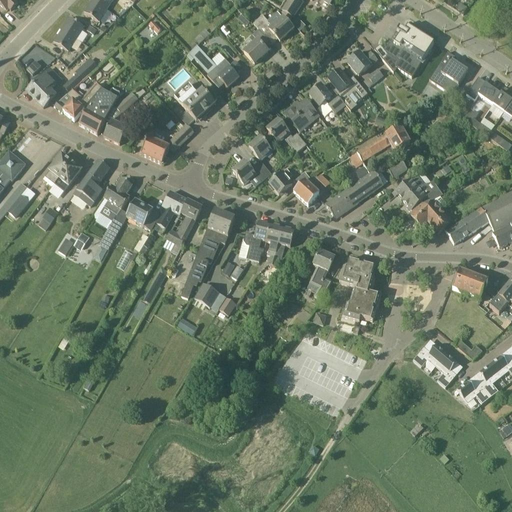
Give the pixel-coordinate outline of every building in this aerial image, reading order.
[(0,0),(0,6),(6,12),(8,10),(11,13),(18,5),(15,3),(17,0),(0,0)] [(114,0),(93,0),(92,3),(107,12),(114,0)] [(302,4),(295,0),(290,0),(282,13),(292,20),(302,4)] [(107,12),(92,3),(84,15),(99,24),(107,12)] [(466,10),(460,6),(457,11),(463,15),(466,10)] [(259,32),(268,43),(274,37),(280,44),(293,32),(282,20),(277,14),(267,23),(262,17),(253,25),(259,32)] [(84,29),(69,20),(61,32),(76,41),(84,29)] [(153,23),(149,27),(151,29),(149,30),(152,33),(154,32),(157,36),(162,32),(153,23)] [(434,46),(419,36),(421,33),(409,25),(404,33),(399,29),(396,34),(399,36),(395,44),(393,43),(383,51),(380,47),(374,52),(382,62),(388,58),(388,57),(396,62),(398,60),(417,72),(422,64),(434,46)] [(230,34),(224,27),(220,30),(226,37),(230,34)] [(87,33),(94,37),(97,32),(90,28),(87,33)] [(68,54),(76,41),(61,32),(54,45),(68,54)] [(262,48),(268,43),(259,32),(249,41),(254,45),(244,55),(254,66),(268,54),(262,48)] [(196,48),(189,55),(186,58),(191,63),(194,60),(205,72),(209,76),(207,78),(218,91),(224,86),(228,90),(238,81),(235,77),(241,71),(235,63),(230,68),(221,76),(212,65),(196,48)] [(377,62),(370,55),(363,61),(359,55),(347,65),(358,78),(377,62)] [(468,73),(455,64),(457,61),(447,55),(438,68),(429,82),(451,97),(458,87),(468,73)] [(97,68),(90,61),(63,88),(69,94),(97,68)] [(55,87),(61,81),(50,70),(44,76),(27,93),(43,110),(56,98),(50,92),(55,87)] [(383,78),(377,71),(368,79),(364,83),(369,90),(373,86),(374,86),(383,78)] [(422,71),(412,90),(422,95),(432,76),(422,71)] [(352,103),(356,107),(368,97),(353,80),(355,82),(350,85),(349,83),(339,72),(334,76),(333,75),(331,75),(328,77),(328,79),(329,80),(328,81),(336,91),(333,93),(351,114),(346,108),(352,103)] [(80,94),(78,95),(74,91),(54,109),(62,116),(63,114),(74,124),(86,110),(86,111),(96,99),(97,98),(101,92),(103,90),(97,85),(84,100),(83,99),(83,96),(80,94)] [(213,104),(218,100),(208,88),(203,93),(202,92),(198,96),(192,90),(189,86),(174,99),(178,102),(196,124),(215,107),(213,104)] [(500,96),(485,86),(477,97),(492,108),(500,96)] [(331,100),(321,87),(309,97),(319,109),(325,104),(329,107),(328,108),(335,117),(345,108),(338,100),(333,104),(330,100),(331,100)] [(146,94),(142,90),(134,97),(138,101),(146,94)] [(96,99),(86,111),(88,111),(79,127),(97,137),(106,121),(120,97),(120,96),(120,95),(119,95),(118,94),(113,92),(112,92),(111,93),(108,97),(101,92),(97,98),(96,99)] [(511,104),(511,103),(511,95),(508,92),(507,94),(503,92),(500,96),(492,108),(503,115),(511,104)] [(137,101),(132,95),(115,110),(121,116),(137,101)] [(511,104),(503,115),(511,121),(511,104)] [(317,118),(306,105),(296,113),(294,110),(285,117),(298,132),(306,125),(308,126),(317,118)] [(411,106),(406,109),(410,114),(415,111),(411,106)] [(177,108),(172,112),(179,119),(183,115),(177,108)] [(141,116),(134,113),(130,121),(121,117),(113,124),(111,123),(103,140),(120,147),(128,131),(133,133),(141,116)] [(449,117),(441,122),(444,127),(452,122),(449,117)] [(378,118),(375,126),(383,129),(386,121),(378,118)] [(9,126),(2,122),(0,120),(0,141),(3,136),(9,126)] [(484,120),(481,125),(493,131),(495,126),(484,120)] [(473,121),(469,126),(475,131),(479,126),(480,126),(473,121)] [(278,123),(267,132),(277,146),(283,141),(296,155),(306,147),(296,136),(292,140),(278,123)] [(193,135),(185,126),(179,132),(181,134),(166,148),(149,140),(141,157),(162,167),(169,150),(174,154),(193,135)] [(493,135),(492,134),(481,126),(480,126),(479,126),(475,131),(489,141),(493,135)] [(405,138),(400,129),(357,155),(362,163),(390,147),(405,138)] [(507,154),(511,148),(493,135),(489,141),(507,154)] [(410,147),(405,138),(390,147),(395,156),(410,147)] [(260,140),(249,150),(260,163),(271,153),(260,140)] [(10,183),(12,184),(25,167),(9,154),(0,164),(0,195),(3,192),(10,183)] [(72,165),(69,163),(70,162),(65,158),(64,159),(62,157),(49,173),(49,174),(45,179),(54,186),(72,165)] [(407,172),(400,162),(387,171),(393,181),(407,172)] [(97,189),(110,171),(98,163),(73,197),(90,209),(102,192),(97,189)] [(244,164),(233,174),(244,187),(251,181),(257,188),(266,181),(257,169),(252,173),(244,164)] [(72,165),(54,186),(64,194),(68,188),(69,189),(81,172),(79,171),(80,170),(74,165),(74,166),(72,165)] [(271,177),(261,165),(257,169),(266,181),(271,177)] [(466,166),(461,169),(464,175),(469,172),(466,166)] [(448,167),(441,172),(445,178),(452,172),(448,167)] [(364,169),(355,173),(359,181),(368,177),(364,169)] [(288,182),(292,178),(287,171),(269,186),(279,198),(292,187),(288,182)] [(383,187),(387,184),(379,172),(374,174),(325,207),(335,221),(383,187)] [(310,181),(305,175),(293,185),(298,190),(304,183),(310,181)] [(326,189),(330,185),(322,176),(318,179),(326,189)] [(233,181),(227,179),(225,186),(231,187),(233,181)] [(319,197),(312,190),(318,185),(315,180),(315,179),(310,181),(304,183),(298,190),(293,195),(308,209),(319,197)] [(403,203),(418,191),(424,187),(418,179),(411,183),(409,181),(395,193),(403,203)] [(129,200),(125,198),(132,188),(122,182),(115,191),(111,189),(104,201),(108,203),(100,216),(112,224),(116,217),(117,218),(121,212),(129,200)] [(424,208),(432,204),(442,198),(433,184),(427,187),(426,187),(424,187),(418,191),(403,203),(412,213),(421,205),(424,208)] [(511,194),(496,202),(497,204),(485,210),(485,209),(446,234),(454,247),(489,225),(494,234),(511,224),(511,194)] [(180,217),(186,207),(188,204),(170,195),(159,213),(161,218),(156,226),(165,231),(175,214),(180,217)] [(30,204),(21,197),(7,214),(15,221),(30,204)] [(159,217),(158,216),(159,215),(154,212),(153,214),(135,204),(128,216),(126,220),(151,234),(159,217)] [(201,210),(188,204),(186,207),(180,217),(186,220),(178,236),(171,232),(166,242),(182,250),(186,241),(195,224),(196,222),(201,210)] [(432,204),(424,208),(421,205),(412,213),(412,214),(410,216),(421,229),(427,224),(438,235),(450,224),(432,204)] [(43,220),(44,221),(50,226),(58,216),(50,210),(43,220)] [(235,221),(215,213),(186,287),(181,299),(188,302),(194,286),(199,288),(208,265),(211,267),(219,245),(225,247),(235,221)] [(246,262),(259,265),(261,256),(260,256),(263,253),(264,251),(259,249),(261,242),(266,244),(270,227),(258,224),(255,238),(246,235),(243,244),(246,248),(249,249),(246,262)] [(511,226),(492,236),(499,250),(511,243),(511,226)] [(110,227),(108,231),(99,247),(108,253),(119,232),(110,227)] [(282,230),(270,227),(266,244),(271,245),(269,252),(267,252),(266,258),(269,259),(274,259),(282,230)] [(294,233),(282,230),(274,259),(269,259),(267,267),(275,269),(277,261),(280,262),(284,249),(289,250),(294,233)] [(89,240),(82,235),(73,248),(81,253),(89,240)] [(140,253),(149,239),(144,236),(135,250),(140,253)] [(86,246),(93,251),(99,243),(93,238),(86,246)] [(70,252),(62,247),(58,253),(66,258),(70,252)] [(107,252),(100,248),(93,260),(101,264),(107,252)] [(334,260),(327,256),(326,258),(319,255),(313,267),(317,269),(309,286),(319,290),(314,299),(320,303),(331,284),(325,280),(327,274),(328,274),(334,260)] [(380,300),(376,299),(377,295),(371,293),(374,282),(370,281),(374,268),(364,265),(363,269),(359,268),(360,263),(350,260),(347,271),(343,269),(339,285),(357,290),(356,293),(353,293),(349,307),(347,306),(343,320),(359,324),(360,320),(373,324),(375,314),(371,313),(372,309),(377,310),(380,300)] [(234,268),(227,264),(221,275),(229,278),(234,268)] [(166,278),(159,273),(152,286),(159,290),(166,278)] [(236,282),(240,277),(234,273),(230,279),(236,282)] [(466,276),(459,273),(452,291),(480,303),(487,284),(476,280),(477,276),(468,273),(466,276)] [(219,295),(204,285),(194,299),(209,309),(219,295)] [(511,299),(511,297),(504,290),(496,300),(489,308),(499,316),(505,308),(507,306),(507,305),(511,299)] [(235,307),(226,300),(218,312),(227,318),(235,307)] [(325,318),(316,316),(313,325),(323,328),(325,318)] [(197,330),(184,322),(180,328),(193,337),(197,330)] [(454,347),(459,351),(463,345),(458,341),(454,346),(453,346),(454,347)] [(481,353),(476,348),(467,358),(472,362),(481,353)] [(438,370),(449,358),(439,349),(433,355),(429,351),(417,364),(421,368),(428,361),(438,370)] [(511,362),(511,364),(505,357),(494,365),(504,378),(511,372),(511,362)] [(454,374),(460,368),(450,358),(439,370),(449,380),(443,387),(447,391),(459,378),(454,374)] [(494,365),(483,374),(488,380),(484,384),(494,398),(499,394),(493,386),(504,378),(494,365)] [(84,390),(89,393),(96,381),(91,378),(84,390)] [(479,388),(473,381),(462,390),(472,402),(483,394),(489,402),(494,398),(484,384),(479,388)] [(505,440),(506,439),(511,434),(511,428),(510,425),(501,432),(499,433),(505,440)]
